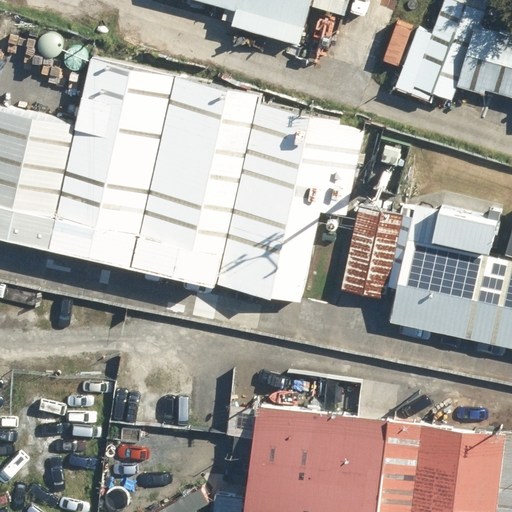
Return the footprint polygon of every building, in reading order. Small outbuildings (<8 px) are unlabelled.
[(210,0),(235,7),(231,22),(296,40),(307,0),(210,0)] [(451,97),(457,78),(511,94),(511,32),(477,23),(482,8),(456,0),(441,0),(431,31),(415,26),(395,86),(429,97),(432,91),(451,97)] [(0,104),(0,232),(298,300),(319,208),(344,214),(363,131),(336,124),(338,117),(257,99),(259,91),(89,53),(74,121),(0,104)] [(378,159),(394,164),(399,147),(381,143),(378,159)] [(511,186),(504,185),(493,230),(511,234),(511,186)] [(382,294),(400,213),(356,204),(339,285),(382,294)] [(485,248),(492,219),(437,206),(430,236),(485,248)] [(511,258),(407,236),(388,319),(511,345),(511,258)] [(511,511),(511,429),(256,400),(243,511),(511,511)] [(240,511),(242,493),(214,491),(213,511),(240,511)]
